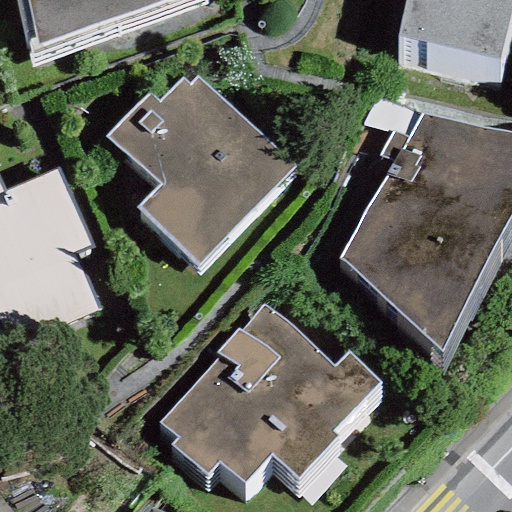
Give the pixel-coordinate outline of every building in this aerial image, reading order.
[(12,0),(28,71),(206,4),(205,0),(12,0)] [(511,0),(410,0),(395,65),(497,89),(511,25),(511,0)] [(146,109),(106,151),(156,198),(135,219),(198,279),(291,181),(196,91),(187,101),(179,93),(156,117),(146,109)] [(511,149),(421,134),(339,278),(442,370),(511,242),(511,149)] [(0,188),(0,332),(10,355),(102,314),(77,259),(94,251),(60,176),(6,201),(0,188)] [(333,387),(263,324),(158,442),(175,457),(168,466),(203,497),(217,482),(243,505),(269,476),(296,500),(335,456),(331,451),(377,400),(346,372),(333,387)]
